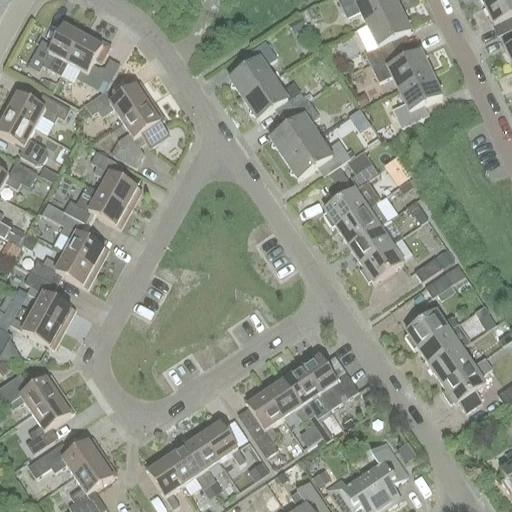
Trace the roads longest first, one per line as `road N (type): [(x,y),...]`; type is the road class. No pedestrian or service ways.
road 1 (residential): [(221,143),(90,369),(135,420),(218,379),(327,301)]
road 2 (residential): [(466,509),(327,301)]
road 3 (unclassified): [(511,174),(431,0)]
road 4 (residential): [(327,301),(221,143)]
road 5 (residential): [(221,143),(171,64),(102,0)]
